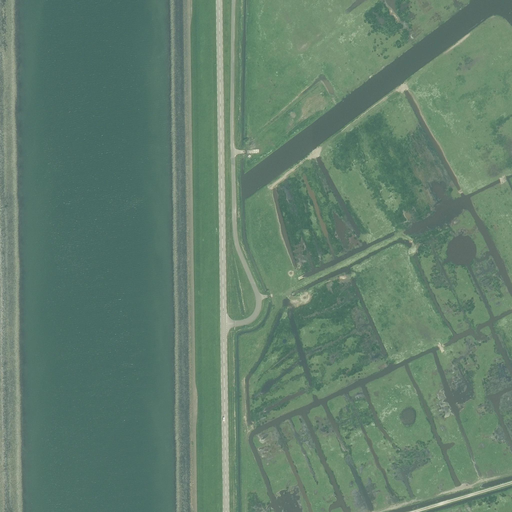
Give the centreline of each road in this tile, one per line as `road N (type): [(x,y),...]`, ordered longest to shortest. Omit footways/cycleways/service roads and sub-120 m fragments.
road 1 (unclassified): [(223,322),(254,317),(259,302),(235,238),(235,0)]
road 2 (tertiary): [(223,322),(219,0)]
road 3 (tertiary): [(227,511),(223,322)]
